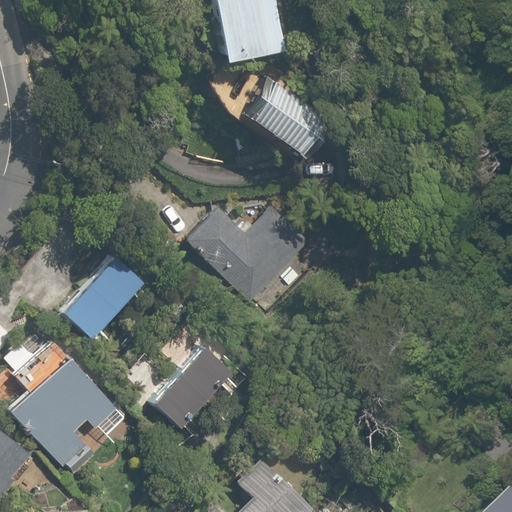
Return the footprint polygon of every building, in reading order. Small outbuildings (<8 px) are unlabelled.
[(278,0),(197,0),(200,51),(281,47),(278,0)] [(307,108),(259,74),(232,112),(281,146),(307,108)] [(202,200),(172,233),(246,302),(303,240),(267,206),(240,235),(202,200)] [(131,275),(101,249),(51,308),(81,334),(131,275)] [(218,377),(187,347),(141,396),(171,425),(218,377)] [(107,405),(58,355),(26,388),(20,382),(0,401),(0,408),(56,465),(78,443),(63,428),(77,414),(87,424),(107,405)] [(0,477),(22,449),(0,432),(0,477)] [(295,511),(304,502),(244,454),(225,478),(242,492),(226,511),(215,511),(194,495),(180,511),(295,511)] [(511,511),(511,486),(510,485),(487,511),(511,511)]
